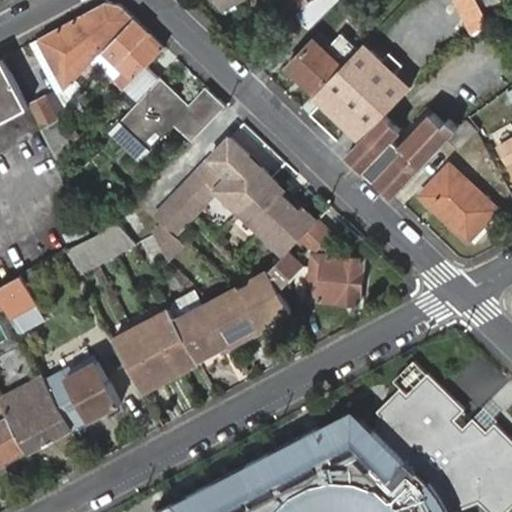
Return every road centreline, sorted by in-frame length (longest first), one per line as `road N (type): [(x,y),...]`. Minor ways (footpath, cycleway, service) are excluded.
road 1 (residential): [(54,511),(464,294)]
road 2 (residential): [(159,0),(464,294)]
